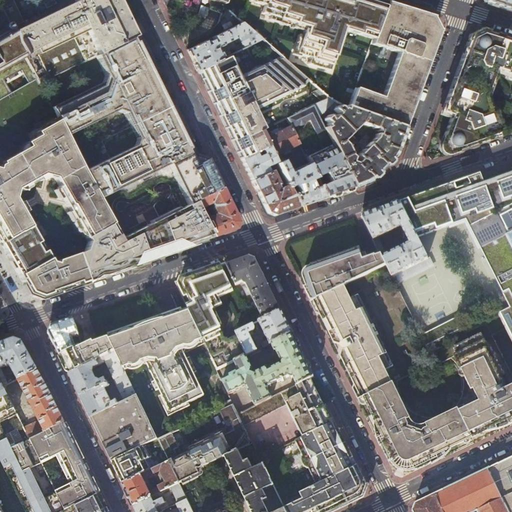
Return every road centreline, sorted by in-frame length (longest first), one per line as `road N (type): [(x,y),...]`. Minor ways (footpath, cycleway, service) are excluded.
road 1 (residential): [(390,501),(259,236)]
road 2 (residential): [(259,236),(144,0)]
road 3 (residential): [(22,320),(259,236)]
road 4 (residential): [(22,320),(120,511)]
road 5 (residential): [(397,187),(458,10)]
road 6 (residential): [(259,236),(397,187)]
road 7 (residential): [(511,443),(390,501)]
road 8 (residential): [(397,187),(511,146)]
